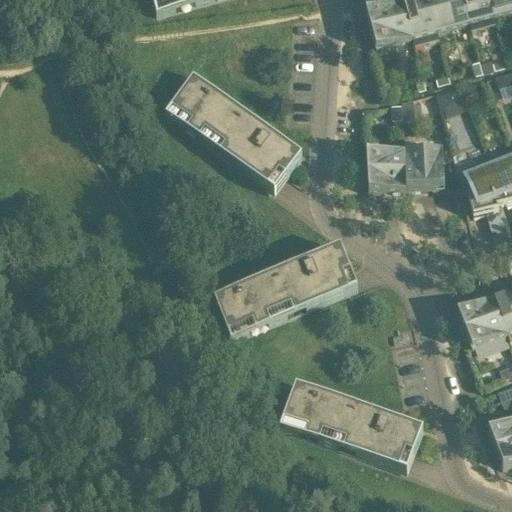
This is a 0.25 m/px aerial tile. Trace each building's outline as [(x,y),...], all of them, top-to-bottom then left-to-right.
[(232,0),(149,0),(156,21),(232,0)] [(439,46),(437,39),(436,39),(426,0),(401,7),(412,45),(412,46),(413,52),(439,46)] [(436,39),(437,39),(468,30),(469,30),(460,0),(426,0),(436,39)] [(493,23),(486,0),(460,0),(469,30),(468,30),(470,37),(495,30),(493,23)] [(493,23),(511,18),(511,0),(486,0),(493,23)] [(412,45),(401,7),(365,17),(375,55),(412,46),(412,45)] [(492,69),(491,65),(479,68),(482,79),(494,76),(492,69)] [(492,69),(494,76),(507,72),(505,65),(492,69)] [(475,81),(482,79),(479,68),(479,66),(471,68),(475,81)] [(511,83),(510,78),(494,82),(498,93),(511,89),(511,83)] [(435,84),(437,91),(450,88),(448,81),(435,84)] [(274,200),(287,182),(302,163),(192,82),(165,119),(274,200)] [(415,83),(418,96),(425,94),(422,82),(415,83)] [(476,96),(473,89),(461,93),(466,105),(473,103),(476,96)] [(438,99),(446,120),(467,112),(459,91),(438,99)] [(414,124),(412,105),(401,108),(401,110),(402,125),(414,124)] [(401,110),(391,110),(392,126),(402,125),(401,110)] [(442,154),(404,156),(406,196),(444,194),(442,154)] [(511,154),(487,164),(505,210),(511,208),(511,154)] [(368,198),(406,196),(404,156),(366,158),(368,198)] [(497,212),(505,210),(487,164),(462,174),(472,199),(467,201),(473,221),(498,215),(497,212)] [(357,297),(349,276),(340,253),(213,303),(230,346),(357,297)] [(509,348),(511,346),(511,296),(492,304),(507,341),(506,341),(509,348)] [(484,350),(506,341),(507,341),(492,304),(457,318),(472,355),(484,350)] [(406,480),(407,479),(423,436),(295,389),(279,432),(406,480)] [(511,402),(511,392),(497,397),(501,407),(511,402)] [(502,473),(511,469),(511,426),(488,436),(502,473)]
